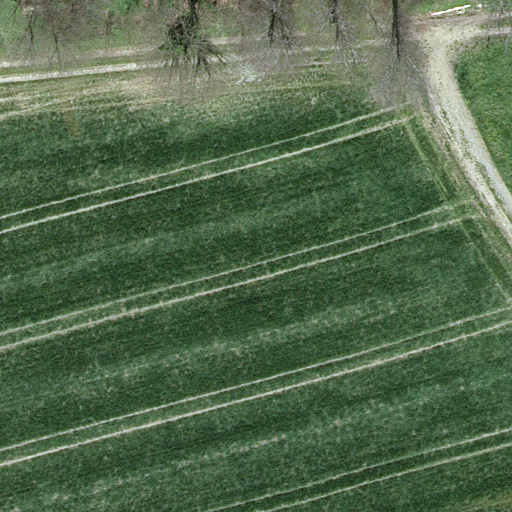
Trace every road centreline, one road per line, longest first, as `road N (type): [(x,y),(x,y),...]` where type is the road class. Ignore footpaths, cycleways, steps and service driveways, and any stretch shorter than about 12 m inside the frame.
road 1 (track): [(511,27),(0,73)]
road 2 (track): [(421,36),(511,182)]
